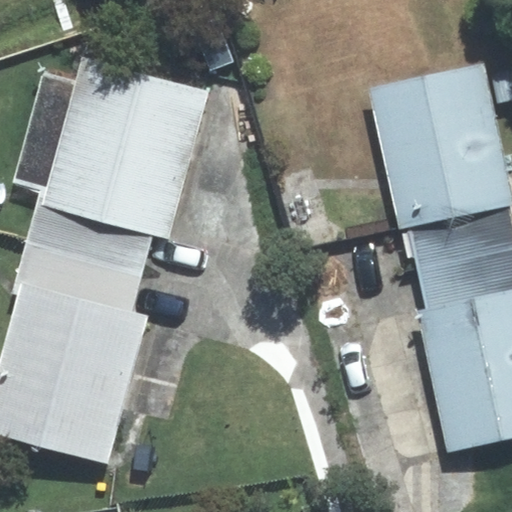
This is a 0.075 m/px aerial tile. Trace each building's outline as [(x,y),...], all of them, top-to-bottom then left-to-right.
[(59,191),(49,190),(36,240),(150,271),(160,233),(178,238),(219,92),(95,59),(59,191)] [(511,143),(495,64),(381,87),(409,227),(421,224),(428,264),(511,246),(511,143)] [(511,78),(503,81),(508,101),(511,100),(511,78)] [(36,240),(22,288),(32,291),(0,403),(0,428),(118,462),(158,317),(139,311),(150,271),(36,240)] [(511,246),(428,264),(437,307),(431,309),(460,448),(511,438),(511,246)]
